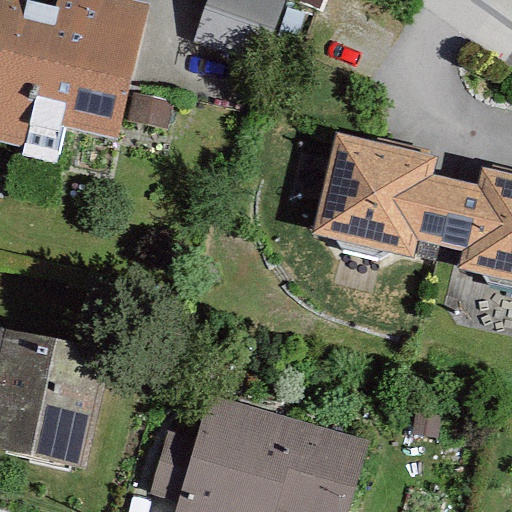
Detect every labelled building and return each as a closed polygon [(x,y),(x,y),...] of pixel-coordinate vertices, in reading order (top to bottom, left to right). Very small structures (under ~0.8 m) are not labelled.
[(56,0),(55,8),(18,0),(0,0),(0,145),(57,159),(63,130),(119,143),(150,5),(128,0),(56,0)] [(288,0),(207,0),(193,44),(266,68),(288,0)] [(386,146),(338,135),(314,236),(415,260),(419,241),(464,252),(460,271),(511,282),(511,175),(483,169),(479,190),(432,179),(437,158),(386,146)] [(111,351),(1,328),(0,334),(0,448),(86,467),(111,351)] [(350,511),(370,443),(211,397),(177,511),(350,511)]
